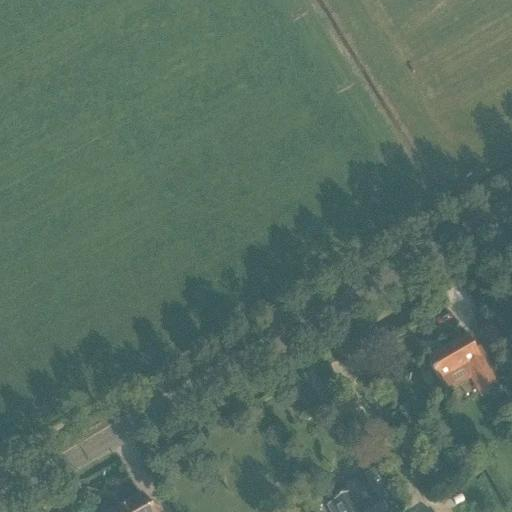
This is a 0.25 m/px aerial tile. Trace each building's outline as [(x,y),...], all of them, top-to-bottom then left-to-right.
[(459,293),(447,296),(451,315),(463,313),(459,293)] [(481,329),(499,360),(509,354),(491,322),(481,329)] [(466,338),(426,361),(445,394),(469,381),(480,400),(502,387),(480,349),(475,352),(466,338)] [(511,397),(497,406),(503,417),(511,411),(511,397)] [(270,445),(277,456),(285,451),(278,440),(270,445)] [(327,506),(330,511),(391,511),(400,508),(392,493),(378,469),(364,477),(377,501),(370,505),(357,511),(348,495),(327,506)] [(150,511),(141,496),(114,511),(150,511)]
